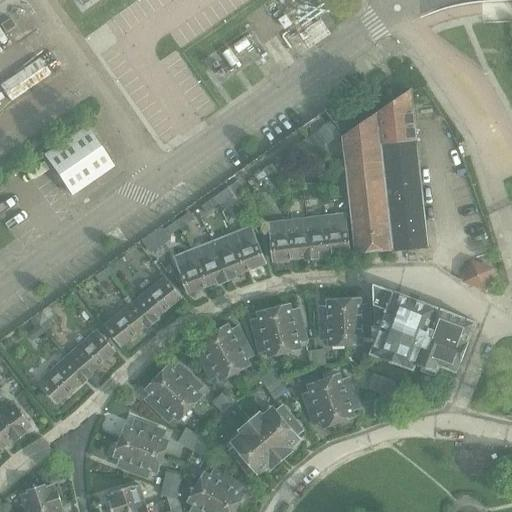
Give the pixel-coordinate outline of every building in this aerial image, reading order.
[(285,16),(278,21),(285,30),(291,25),(285,16)] [(10,19),(0,24),(0,25),(5,33),(15,27),(10,19)] [(39,58),(0,85),(0,87),(10,102),(50,74),(39,58)] [(411,92),(344,138),(357,253),(393,249),(393,251),(400,251),(428,248),(422,186),(412,103),(411,93),(411,92)] [(85,126),(43,155),(70,196),(113,167),(85,126)] [(326,126),(319,131),(329,144),(335,140),(326,126)] [(318,132),(308,139),(317,151),(326,144),(318,132)] [(307,139),(299,146),(307,157),(315,151),(307,139)] [(287,154),(277,161),(284,170),(294,163),(287,154)] [(269,167),(255,176),(260,183),(273,173),(269,167)] [(215,198),(220,204),(233,195),(229,188),(215,198)] [(215,198),(202,207),(207,214),(220,204),(215,198)] [(177,222),(181,229),(195,220),(190,213),(177,222)] [(326,218),(330,255),(349,252),(347,232),(346,233),(344,215),(326,218)] [(318,256),(330,255),(326,218),(307,220),(312,259),(318,258),(318,256)] [(307,220),(289,222),(294,259),(306,258),(306,259),(312,259),(307,220)] [(177,222),(164,231),(168,238),(181,229),(177,222)] [(270,224),(273,242),(272,242),(275,262),(294,259),(289,222),(270,224)] [(237,246),(247,271),(265,264),(258,246),(257,246),(251,229),(234,235),(238,245),(237,246)] [(219,253),(217,253),(228,280),(236,277),(235,276),(247,271),(237,246),(238,245),(234,235),(215,243),(219,253)] [(215,243),(193,251),(197,262),(197,261),(207,287),(219,282),(220,284),(228,280),(217,253),(219,253),(215,243)] [(183,275),(182,276),(190,294),(207,287),(197,261),(197,262),(193,251),(176,258),(183,275)] [(109,268),(113,274),(127,265),(122,259),(109,268)] [(473,264),(467,281),(484,288),(491,270),(473,264)] [(109,268),(95,277),(100,283),(113,274),(109,268)] [(156,318),(181,299),(168,283),(164,278),(135,302),(153,324),(157,320),(156,318)] [(371,354),(382,358),(382,359),(404,367),(404,366),(415,370),(417,365),(437,373),(440,366),(457,372),(461,362),(469,343),(468,343),(474,327),(476,323),(427,305),(427,304),(414,299),(401,294),(401,295),(374,285),(373,286),(374,305),(375,326),(380,330),(371,354)] [(344,301),(346,345),(362,344),(362,338),(370,337),(369,306),(361,307),(360,300),(344,301)] [(329,308),(321,308),(322,339),(330,339),(330,346),(346,345),(344,301),(328,301),(329,308)] [(106,325),(110,330),(122,346),(147,326),(148,327),(153,324),(135,302),(106,325)] [(299,343),(307,341),(299,311),(291,313),(290,306),(274,310),(285,353),(300,349),(299,343)] [(260,320),(252,322),(260,352),(268,350),(269,357),(285,353),(274,310),(258,314),(260,320)] [(41,326),(46,333),(59,324),(54,317),(41,326)] [(41,326),(28,335),(32,342),(46,333),(41,326)] [(214,334),(235,373),(249,365),(246,359),(253,356),(238,328),(231,332),(228,327),(214,334)] [(96,332),(68,357),(87,379),(92,375),(91,374),(115,353),(102,338),(101,338),(96,332)] [(214,334),(200,342),(203,348),(196,352),(211,379),(218,375),(221,381),(235,373),(214,334)] [(316,351),(318,367),(328,366),(325,350),(316,351)] [(316,351),(308,352),(310,368),(318,367),(316,351)] [(365,353),(359,368),(367,371),(373,356),(365,353)] [(40,382),(46,388),(45,389),(58,403),(82,381),(83,383),(87,379),(68,357),(40,382)] [(169,367),(158,378),(190,409),(201,397),(197,393),(202,387),(180,365),(174,371),(169,367)] [(271,365),(264,369),(272,383),(279,378),(271,365)] [(264,369),(257,374),(266,387),(272,383),(264,369)] [(373,374),(368,389),(375,392),(381,377),(373,374)] [(352,411),(359,408),(349,379),(342,382),(339,376),(324,381),(339,422),(354,417),(352,411)] [(381,377),(375,392),(383,395),(388,379),(381,377)] [(147,390),(152,395),(147,400),(169,422),(175,416),(179,420),(190,409),(158,378),(147,390)] [(279,378),(272,383),(281,396),(288,392),(279,378)] [(388,379),(383,395),(390,397),(396,382),(388,379)] [(309,387),(311,393),(304,396),(314,424),(322,421),(324,428),(339,422),(324,381),(309,387)] [(272,383),(266,387),(274,401),(281,396),(272,383)] [(219,397),(230,409),(236,404),(225,392),(219,397)] [(219,397),(213,403),(224,415),(230,409),(219,397)] [(0,419),(16,441),(26,433),(25,431),(31,427),(15,406),(14,406),(10,402),(0,409),(0,419)] [(296,436),(302,430),(282,408),(276,413),(273,409),(263,418),(261,415),(251,423),(282,459),(291,451),(289,448),(299,439),(296,436)] [(0,419),(0,450),(1,452),(0,450),(14,440),(15,441),(16,441),(0,419)] [(127,427),(121,442),(162,457),(168,442),(162,440),(165,432),(136,422),(133,429),(127,427)] [(237,446),(231,452),(250,475),(256,469),(259,473),(269,465),(272,468),(282,459),(251,423),(241,431),(244,434),(234,443),(237,446)] [(186,429),(182,436),(196,444),(200,437),(186,429)] [(182,436),(178,443),(192,451),(196,444),(182,436)] [(196,444),(210,452),(214,445),(200,437),(196,444)] [(122,459),(119,467),(148,477),(151,470),(157,472),(162,457),(121,442),(115,457),(122,459)] [(196,444),(192,451),(206,459),(210,452),(196,444)] [(197,488),(235,509),(243,495),(237,492),(241,485),(215,471),(211,478),(205,474),(197,488)] [(166,473),(164,481),(180,484),(182,477),(166,473)] [(164,481),(163,489),(179,492),(180,484),(164,481)] [(109,495),(111,502),(109,502),(112,511),(127,511),(146,506),(142,492),(139,485),(134,487),(134,486),(113,493),(114,494),(109,495)] [(30,494),(22,497),(27,511),(38,511),(61,505),(57,492),(56,493),(54,486),(46,489),(45,487),(29,492),(30,494)] [(189,502),(195,506),(191,511),(233,511),(235,509),(197,488),(189,502)] [(163,489),(161,497),(177,500),(179,492),(163,489)]
